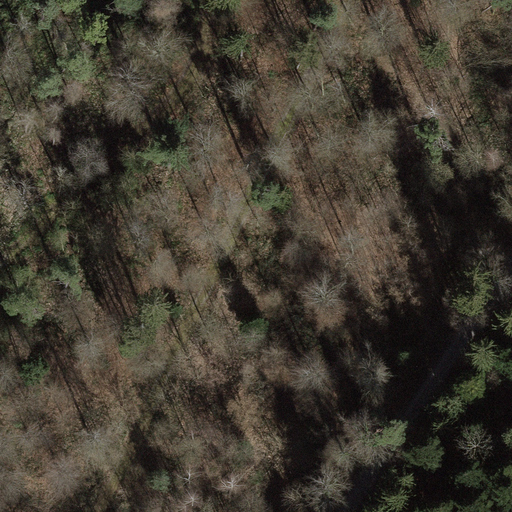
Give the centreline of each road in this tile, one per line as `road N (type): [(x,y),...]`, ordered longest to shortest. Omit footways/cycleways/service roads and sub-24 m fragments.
road 1 (track): [(104,511),(347,0)]
road 2 (track): [(261,0),(0,265)]
road 3 (track): [(511,274),(352,511)]
